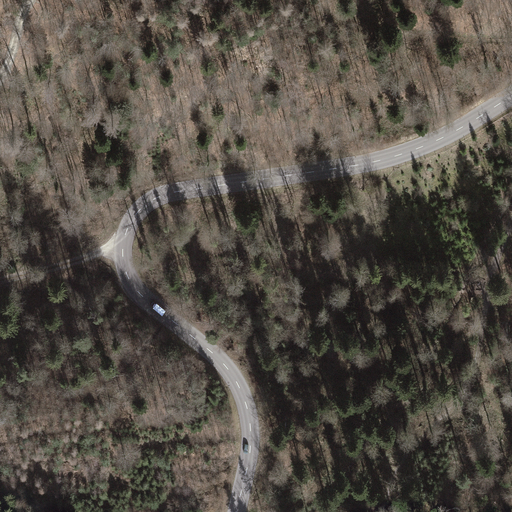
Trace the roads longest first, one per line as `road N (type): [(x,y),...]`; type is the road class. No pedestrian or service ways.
road 1 (tertiary): [(511,95),(421,147),(358,165),(165,194),(132,219),(123,243),(130,280),(224,364),(242,393),(251,438),(237,511)]
road 2 (track): [(123,243),(0,281)]
